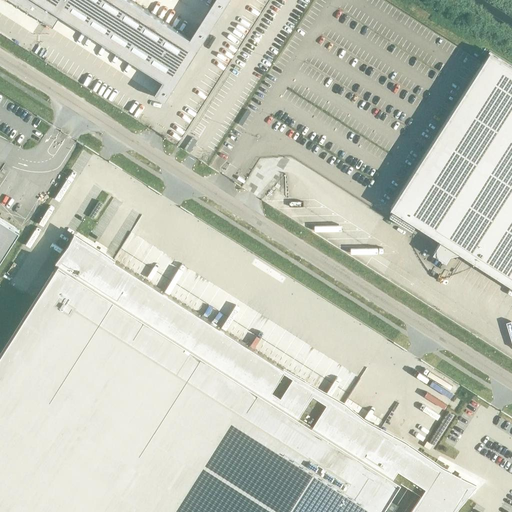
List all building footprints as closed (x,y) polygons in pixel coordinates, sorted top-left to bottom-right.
[(9,0),(42,21),(47,14),(58,20),(61,15),(164,81),(155,94),(166,101),(210,31),(199,24),(191,38),(131,0),(215,0),(210,8),(220,15),(229,0),(9,0)] [(446,261),(454,248),(456,249),(462,239),(511,271),(511,65),(490,52),(391,207),(442,240),(433,253),(434,253),(435,253),(446,260),(445,261),(446,261)] [(0,261),(20,230),(0,217),(0,261)] [(76,235),(0,354),(0,511),(381,511),(401,481),(423,495),(411,511),(451,511),(469,485),(440,467),(426,490),(404,477),(419,453),(76,235)] [(500,305),(505,295),(499,293),(494,302),(500,305)]
